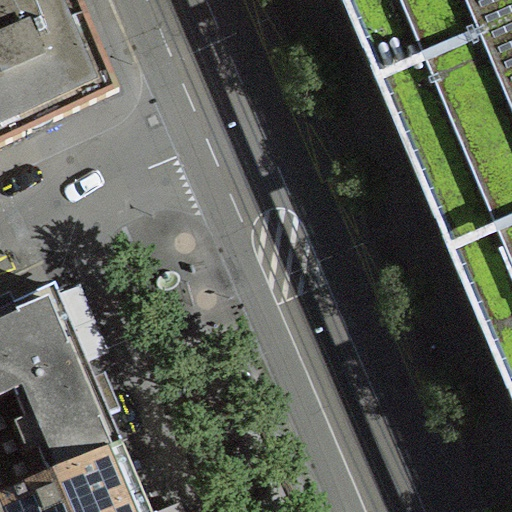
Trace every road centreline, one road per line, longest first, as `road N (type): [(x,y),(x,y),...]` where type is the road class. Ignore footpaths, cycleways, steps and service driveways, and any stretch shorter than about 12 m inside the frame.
road 1 (secondary): [(234,132),(397,511)]
road 2 (residential): [(234,132),(0,230)]
road 3 (secondary): [(178,0),(234,132)]
